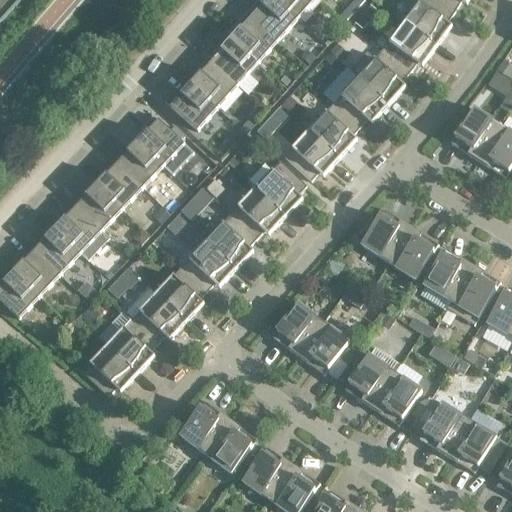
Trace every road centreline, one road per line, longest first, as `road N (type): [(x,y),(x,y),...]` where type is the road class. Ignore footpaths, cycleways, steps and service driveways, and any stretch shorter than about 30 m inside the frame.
road 1 (residential): [(452,511),(203,357)]
road 2 (residential): [(0,217),(196,0)]
road 3 (residential): [(203,357),(387,167)]
road 4 (residential): [(387,167),(511,7)]
road 5 (residential): [(131,436),(0,333)]
road 6 (residential): [(511,232),(387,167)]
